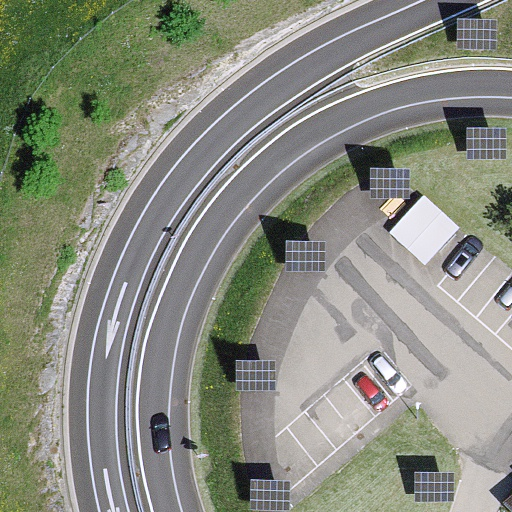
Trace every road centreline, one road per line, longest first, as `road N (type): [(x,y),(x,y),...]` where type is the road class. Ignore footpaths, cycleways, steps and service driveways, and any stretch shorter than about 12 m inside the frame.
road 1 (trunk): [(445,0),(303,66),(238,114),(179,175),(138,243),(108,329),(97,412),(109,511)]
road 2 (trunk): [(170,511),(158,431),(161,370),(180,293),(219,225),(270,169),(336,124),(409,96),(511,87)]
